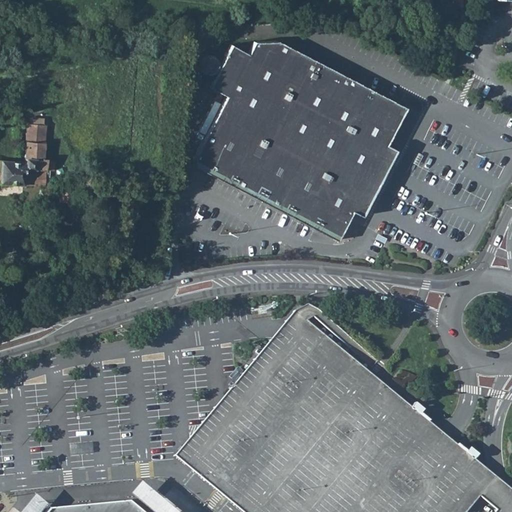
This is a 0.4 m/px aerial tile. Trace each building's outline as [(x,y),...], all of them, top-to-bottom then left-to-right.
[(420,0),(420,9),(428,10),(428,0),(420,0)] [(204,135),(350,210),(360,215),(395,149),(385,143),(405,107),(276,40),(253,41),(247,53),(230,44),(208,87),(225,96),(204,135)] [(216,60),(214,57),(211,55),(208,53),(204,53),(202,54),(201,55),(199,56),(198,57),(197,59),(197,61),(196,63),(197,66),(198,68),(199,70),(201,72),(204,73),(207,73),(209,72),(212,70),(215,68),(216,66),(216,63),(216,60)] [(42,158),(44,124),(42,124),(43,120),(41,119),(38,118),(36,118),(34,118),(31,118),(29,119),(28,123),(26,123),(25,141),(24,156),(42,158)] [(189,164),(336,240),(345,221),(350,210),(204,135),(189,164)] [(24,156),(24,162),(0,160),(0,183),(23,185),(24,184),(43,185),(44,185),(46,158),(42,158),(24,156)] [(50,197),(64,197),(63,188),(49,188),(50,197)] [(511,511),(511,491),(493,476),(444,435),(370,374),(306,321),(311,317),(371,367),(376,360),(316,310),(305,305),(293,311),(280,326),(173,456),(242,511),(511,511)] [(71,443),(71,453),(94,453),(94,442),(71,443)] [(138,511),(126,502),(108,504),(89,505),(80,506),(47,509),(44,511),(138,511)]
